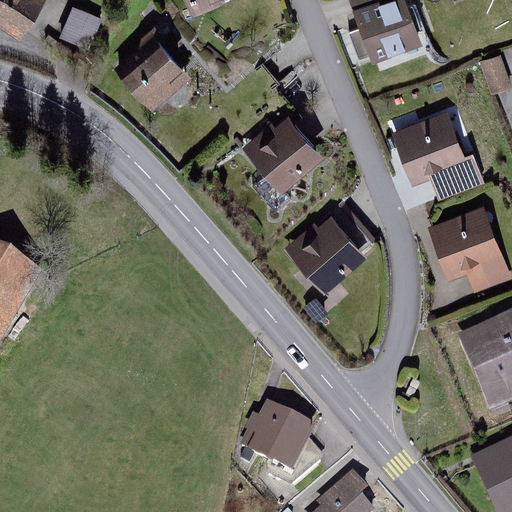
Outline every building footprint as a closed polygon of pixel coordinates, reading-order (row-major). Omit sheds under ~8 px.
[(0,0),(0,26),(24,42),(52,0),(0,0)] [(186,0),(193,18),(242,0),(186,0)] [(410,0),(352,0),(376,66),(427,48),(410,0)] [(105,21),(75,12),(64,45),(94,54),(105,21)] [(153,115),(196,82),(167,44),(124,77),(153,115)] [(511,83),(503,59),(483,66),(495,98),(511,91),(511,83)] [(477,177),(455,113),(396,134),(415,187),(432,181),(435,191),(477,177)] [(284,195),(326,161),(292,119),(250,153),(284,195)] [(511,283),(511,277),(487,210),(431,230),(451,284),(469,277),(476,296),(511,283)] [(325,297),(368,261),(331,217),(288,253),(325,297)] [(0,342),(39,278),(0,254),(0,342)] [(490,419),(511,410),(511,319),(458,342),(490,419)] [(318,432),(270,409),(263,424),(254,420),(246,437),(259,443),(252,457),(297,478),(318,432)] [(511,511),(511,448),(476,464),(496,511),(511,511)] [(379,511),(383,509),(356,476),(317,508),(320,511),(379,511)]
